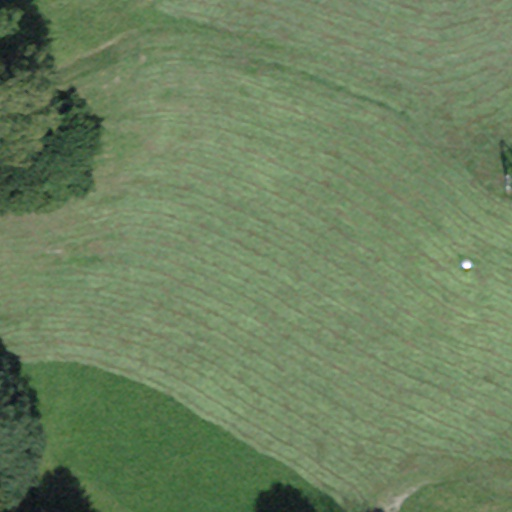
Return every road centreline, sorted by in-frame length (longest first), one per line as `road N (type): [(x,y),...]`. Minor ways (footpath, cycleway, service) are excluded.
road 1 (track): [(511,128),(264,49),(156,34),(0,92)]
road 2 (track): [(382,511),(440,469),(511,470)]
